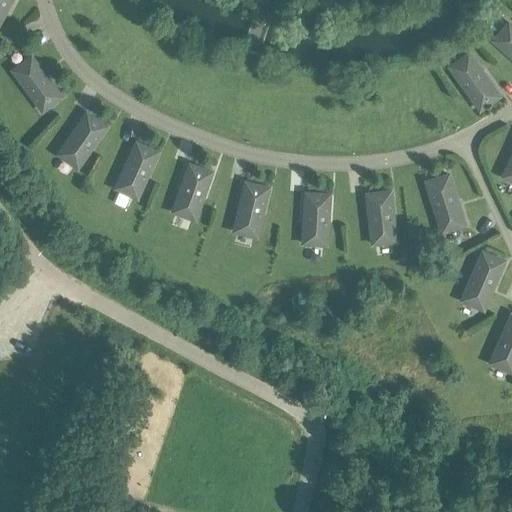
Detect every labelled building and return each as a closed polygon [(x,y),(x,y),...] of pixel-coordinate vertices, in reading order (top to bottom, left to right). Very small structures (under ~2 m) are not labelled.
[(0,0),(0,23),(12,0),(0,0)] [(511,56),(511,19),(493,40),(511,56)] [(469,52),(448,67),(480,111),(500,97),(469,52)] [(32,56),(12,71),(43,112),(63,97),(32,56)] [(86,112),(58,154),(78,168),(107,126),(86,112)] [(136,142),(115,189),(138,199),(159,152),(136,142)] [(511,155),(502,177),(511,181),(511,155)] [(189,164),(172,212),(196,221),(213,172),(189,164)] [(450,173),(425,181),(441,232),(466,225),(450,173)] [(245,182),(233,232),(257,238),(269,187),(245,182)] [(391,191),(365,193),(371,245),(389,243),(393,242),(397,242),(391,191)] [(305,193),(302,244),(327,246),(330,194),(305,193)] [(483,251),(461,301),(484,311),(506,261),(483,251)] [(511,314),(510,313),(489,363),(511,372),(511,314)]
